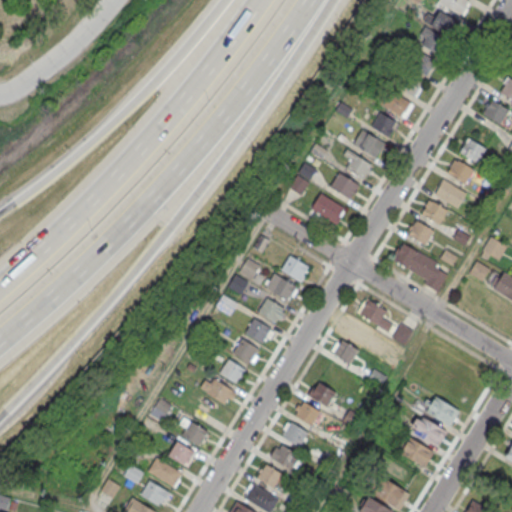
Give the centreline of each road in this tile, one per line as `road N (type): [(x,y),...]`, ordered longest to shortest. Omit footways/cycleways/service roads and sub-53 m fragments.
road 1 (residential): [(511,0),(194,511)]
road 2 (motorway): [(0,414),(178,216),(332,0)]
road 3 (motorway): [(0,339),(149,200),(312,0)]
road 4 (motorway): [(252,0),(180,103),(72,223),(0,283)]
road 5 (motorway): [(221,0),(126,108),(0,211)]
road 6 (residential): [(511,359),(265,211)]
road 7 (residential): [(511,378),(429,511)]
road 8 (residential): [(0,94),(62,52),(111,0)]
